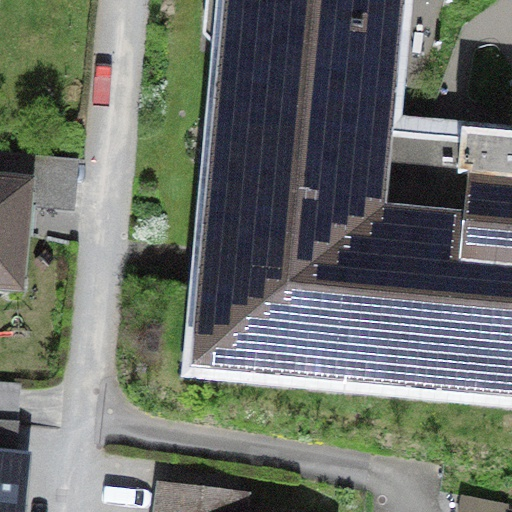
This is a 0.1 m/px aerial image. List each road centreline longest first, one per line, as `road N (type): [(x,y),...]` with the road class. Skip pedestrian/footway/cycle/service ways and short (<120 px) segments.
road 1 (residential): [(125,0),(72,511)]
road 2 (unknown): [(83,405),(406,462),(447,484),(466,511)]
